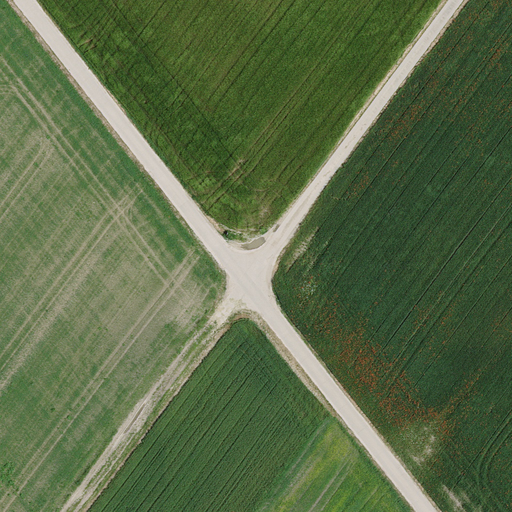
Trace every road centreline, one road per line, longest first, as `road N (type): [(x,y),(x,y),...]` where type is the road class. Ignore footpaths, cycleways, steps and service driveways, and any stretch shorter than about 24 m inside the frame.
road 1 (track): [(29,0),(438,511)]
road 2 (track): [(456,0),(219,320)]
